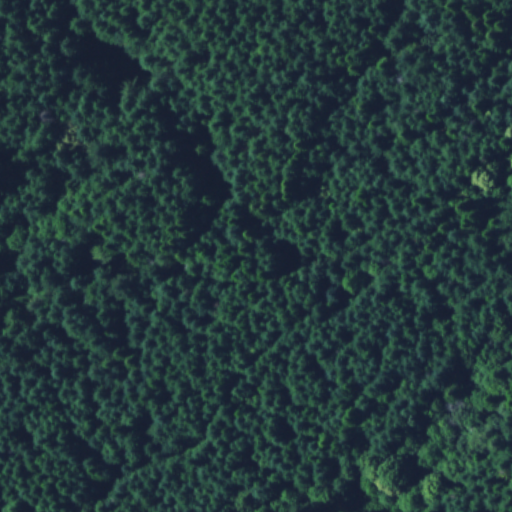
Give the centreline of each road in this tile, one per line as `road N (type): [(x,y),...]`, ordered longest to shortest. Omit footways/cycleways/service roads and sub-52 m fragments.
road 1 (residential): [(0,17),(24,318),(285,295),(319,279)]
road 2 (residential): [(511,187),(319,279),(143,511)]
